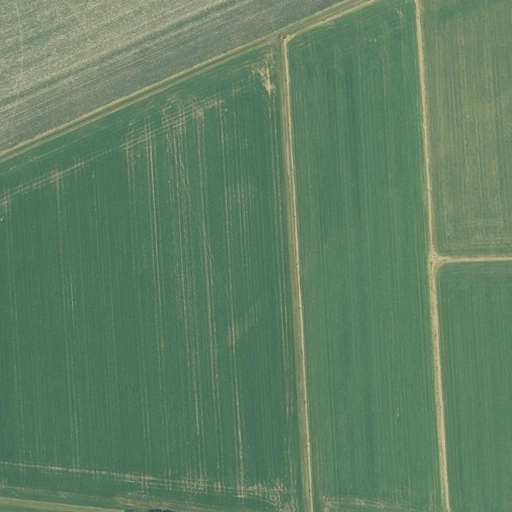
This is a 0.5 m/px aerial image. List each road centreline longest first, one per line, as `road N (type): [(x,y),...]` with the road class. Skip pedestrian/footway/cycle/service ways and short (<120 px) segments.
road 1 (track): [(280,35),(307,511)]
road 2 (track): [(358,0),(0,159)]
